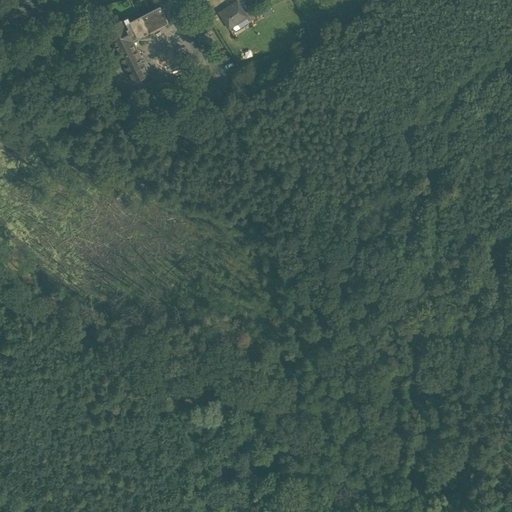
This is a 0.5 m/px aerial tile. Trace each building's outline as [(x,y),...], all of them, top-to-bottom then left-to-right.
[(238,0),(220,12),(230,28),(248,16),(238,0)] [(267,4),(260,9),(265,16),(272,11),(267,4)] [(160,5),(124,23),(122,18),(107,26),(108,28),(119,51),(129,71),(133,80),(149,72),(132,39),(168,21),(160,5)] [(108,28),(99,33),(111,55),(119,51),(108,28)] [(207,31),(197,36),(201,49),(212,44),(207,31)] [(119,51),(111,55),(121,75),(129,71),(119,51)]
